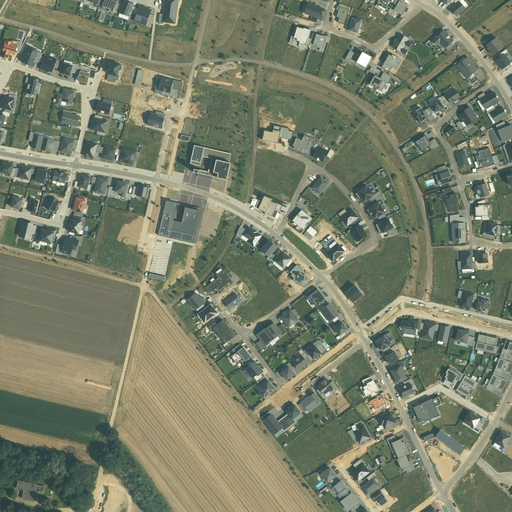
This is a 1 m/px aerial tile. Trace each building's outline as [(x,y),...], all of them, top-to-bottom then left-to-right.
[(104,0),(105,0),(103,7),(102,7),(109,10),(108,12),(113,13),(115,8),(118,1),(114,0),(104,0)] [(175,23),(177,0),(164,0),(164,4),(165,4),(164,15),(163,22),(175,23)] [(385,12),(389,5),(391,0),(378,0),(375,6),(385,12)] [(134,4),(124,1),(123,3),(119,14),(129,17),(130,13),(133,7),(134,4)] [(407,6),(399,1),(396,7),(394,11),(401,15),(402,16),(404,13),(407,6)] [(451,10),(456,16),(465,8),(459,2),(451,10)] [(320,13),(321,9),(314,7),(307,4),(305,13),(312,15),(318,17),(320,18),(321,14),(320,13)] [(396,7),(392,5),(391,7),(387,13),(388,13),(391,15),(394,11),(396,7)] [(150,14),(151,10),(140,6),(134,22),(145,25),(146,22),(147,22),(150,14)] [(349,10),(347,9),(339,7),(336,17),(339,18),(338,22),(345,25),(349,10)] [(145,25),(149,27),(150,24),(153,24),(154,16),(150,14),(147,22),(146,22),(145,25)] [(317,23),(318,17),(312,15),(310,21),(317,23)] [(349,30),(357,32),(358,29),(360,22),(361,21),(353,19),(349,30)] [(299,44),(306,46),(308,38),(311,30),(304,28),(303,29),(297,27),(294,37),(293,40),(300,42),(299,44)] [(438,36),(433,41),(436,45),(440,42),(445,48),(451,42),(453,41),(444,31),(442,33),(438,36)] [(327,37),(317,34),(314,43),(313,45),(317,46),(317,47),(323,49),(327,37)] [(394,44),(392,47),(398,50),(405,54),(412,41),(400,34),(397,39),(395,39),(393,43),(394,44)] [(486,46),(493,41),(490,37),(483,42),(486,46)] [(486,46),(493,55),(502,49),(498,44),(500,42),(496,38),(493,41),(486,46)] [(1,57),(7,58),(8,53),(15,54),(17,45),(16,44),(17,42),(11,41),(11,42),(5,42),(1,57)] [(454,45),(451,42),(445,48),(448,51),(454,45)] [(22,60),(22,62),(34,66),(36,62),(39,52),(27,47),(24,54),(26,55),(23,61),(22,60)] [(363,53),(359,50),(357,54),(353,60),(365,67),(367,64),(370,58),(370,57),(363,53)] [(353,60),(357,54),(350,51),(345,60),(351,64),(353,60)] [(392,67),(392,68),(394,69),(400,59),(390,53),(384,63),(392,67)] [(509,64),(510,63),(504,55),(501,57),(496,61),(502,69),(509,64)] [(45,56),(44,58),(42,63),(40,69),(48,72),(48,71),(52,72),(54,68),(57,60),(45,56)] [(472,63),(467,58),(462,62),(457,66),(461,71),(464,70),(469,77),(474,73),(477,71),(471,63),(472,63)] [(118,76),(120,64),(110,62),(110,63),(107,62),(104,71),(109,72),(108,74),(118,76)] [(381,68),(389,72),(392,68),(392,67),(384,63),(381,68)] [(72,66),(63,64),(60,73),(69,75),(70,72),(72,66)] [(72,66),(70,72),(77,74),(78,68),(79,65),(73,64),(72,66)] [(88,78),(90,72),(89,72),(81,70),(80,74),(78,81),(87,83),(88,78)] [(139,86),(143,71),(138,70),(134,85),(139,86)] [(384,73),(380,79),(387,82),(388,83),(392,77),(384,73)] [(479,79),(474,73),(469,77),(467,78),(472,85),(479,79)] [(12,87),(21,89),(21,88),(23,81),(24,76),(16,74),(12,87)] [(118,76),(108,74),(106,81),(115,83),(116,80),(118,80),(119,77),(118,76)] [(380,79),(374,75),(369,85),(382,92),(384,88),(386,89),(388,86),(385,85),(387,82),(380,79)] [(171,89),(173,80),(162,78),(159,91),(170,93),(171,89)] [(28,84),(27,93),(30,93),(30,95),(35,96),(35,93),(37,85),(38,81),(31,79),(30,85),(28,84)] [(180,91),(182,82),(173,80),(171,89),(180,91)] [(458,95),(454,89),(445,95),(450,102),(451,104),(457,100),(456,99),(459,97),(457,96),(458,95)] [(59,94),(56,104),(60,105),(61,101),(72,103),(75,92),(64,90),(63,95),(59,94)] [(499,102),(493,92),(486,96),(480,100),(486,109),(493,105),(496,103),(499,102)] [(450,102),(445,95),(440,98),(444,103),(445,105),(450,102)] [(5,109),(12,110),(14,99),(8,98),(4,97),(2,103),(1,103),(0,108),(5,109)] [(441,111),(444,109),(441,105),(437,99),(430,104),(429,105),(431,107),(434,113),(435,114),(440,111),(441,111)] [(111,105),(103,103),(99,102),(96,111),(109,115),(111,105)] [(472,121),(477,118),(470,107),(464,111),(465,112),(460,115),(461,117),(460,118),(463,122),(464,121),(467,126),(472,122),(472,121)] [(507,116),(501,107),(496,110),(490,113),(491,114),(496,122),(507,116)] [(427,118),(428,117),(424,111),(423,112),(420,108),(415,111),(418,115),(416,116),(421,124),(428,119),(427,118)] [(64,113),(62,123),(72,125),(77,126),(79,117),(72,115),(64,113)] [(91,129),(98,131),(102,132),(105,132),(107,121),(102,120),(103,117),(95,115),(95,118),(93,118),(91,129)] [(161,129),(164,118),(155,116),(149,115),(147,125),(161,129)] [(182,134),(191,137),(193,125),(194,120),(185,118),(182,134)] [(456,124),(461,131),(464,128),(460,121),(456,124)] [(496,126),(498,131),(506,127),(504,122),(496,126)] [(279,137),(281,127),(274,125),(272,132),(264,131),(262,140),(263,141),(278,143),(279,137)] [(511,135),(511,127),(511,125),(506,127),(498,131),(503,142),(505,141),(510,139),(511,138),(511,137),(511,136),(511,135)] [(281,127),(279,137),(291,140),(294,132),(289,131),(290,129),(281,127)] [(457,132),(454,127),(445,133),(448,138),(457,132)] [(31,147),(41,149),(43,138),(44,137),(34,135),(32,142),(31,147)] [(304,136),(302,141),(298,150),(304,153),(305,150),(306,151),(309,145),(307,145),(310,138),(304,136)] [(429,147),(432,145),(429,142),(425,136),(415,142),(418,146),(419,145),(422,151),(429,146),(429,147)] [(43,138),(41,149),(51,152),(51,149),(53,141),(43,138)] [(292,148),(298,150),(302,141),(296,138),(295,141),(292,148)] [(310,138),(307,145),(309,145),(314,148),(316,144),(318,141),(310,138)] [(63,139),(61,152),(71,154),(72,149),(74,141),(63,139)] [(432,151),(439,146),(435,139),(429,142),(432,145),(429,147),(432,151)] [(53,141),(51,149),(57,151),(59,142),(53,141)] [(87,142),(84,156),(94,158),(96,151),(97,145),(87,142)] [(194,145),(190,164),(200,166),(202,157),(211,159),(229,163),(231,154),(194,145)] [(103,154),(102,158),(113,161),(114,155),(116,149),(105,146),(104,148),(103,154)] [(325,156),(327,152),(326,151),(322,149),(318,147),(316,150),(313,156),(315,158),(315,159),(318,161),(319,160),(322,161),(325,156)] [(120,156),(119,161),(133,165),(134,160),(136,152),(122,148),(120,156)] [(330,148),(325,156),(330,159),(336,152),(330,148)] [(492,157),(489,148),(478,152),(479,156),(476,157),(480,169),(487,167),(495,165),(492,157)] [(461,168),(469,166),(465,152),(456,154),(461,168)] [(208,166),(209,166),(208,172),(207,176),(227,180),(231,163),(229,163),(211,159),(210,163),(209,163),(208,163),(208,164),(208,165),(208,166)] [(0,172),(10,175),(12,168),(13,165),(2,162),(0,171),(0,172)] [(17,177),(29,180),(30,174),(31,169),(20,166),(19,169),(17,177)] [(439,174),(447,171),(445,166),(437,169),(439,174)] [(38,169),(35,181),(44,183),(47,171),(38,169)] [(452,181),(449,171),(447,171),(439,174),(435,175),(438,186),(452,181)] [(55,172),(53,180),(65,183),(65,181),(67,176),(67,174),(55,172)] [(90,177),(81,175),(79,182),(78,186),(87,189),(88,185),(90,177)] [(321,177),(312,188),(319,194),(322,191),(327,185),(328,183),(321,177)] [(108,180),(98,178),(95,192),(105,195),(106,188),(108,180)] [(116,188),(115,194),(121,195),(120,196),(126,198),(127,193),(129,185),(128,185),(128,183),(118,181),(116,188)] [(486,184),(477,187),(478,190),(476,191),(478,194),(479,194),(480,198),(489,195),(486,184)] [(146,198),(149,188),(139,185),(138,187),(137,195),(137,196),(146,198)] [(371,192),(366,186),(361,189),(356,193),(355,194),(360,200),(362,198),(365,202),(368,199),(373,195),(371,192)] [(110,187),(109,189),(108,195),(114,197),(115,194),(116,188),(110,187)] [(445,197),(453,194),(450,187),(442,190),(443,193),(439,194),(440,199),(445,197)] [(373,195),(368,199),(371,202),(382,195),(379,191),(377,193),(373,195)] [(453,194),(445,197),(448,206),(458,202),(455,194),(453,194)] [(382,195),(371,202),(373,206),(378,202),(382,201),(384,199),(382,195)] [(256,208),(266,212),(271,202),(272,200),(264,196),(262,201),(259,200),(256,208)] [(11,207),(20,209),(20,207),(22,200),(13,197),(11,207)] [(45,208),(53,212),(59,201),(51,197),(45,208)] [(74,210),(82,212),(83,208),(84,209),(85,205),(84,204),(85,200),(78,198),(77,198),(76,203),(75,203),(74,206),(75,206),(74,210)] [(259,201),(254,198),(251,204),(256,207),(259,201)] [(38,201),(32,200),(29,211),(36,213),(38,201)] [(158,235),(192,243),(199,210),(185,207),(182,222),(173,220),(177,205),(177,203),(166,201),(158,235)] [(277,205),(271,202),(266,212),(265,214),(275,218),(278,212),(278,211),(275,209),(277,205)] [(380,205),(378,202),(373,206),(369,208),(370,208),(366,210),(371,218),(374,216),(375,218),(377,217),(385,213),(380,205)] [(460,209),(458,202),(448,206),(450,213),(460,209)] [(475,207),(476,216),(482,216),(489,216),(490,216),(489,210),(488,210),(488,205),(486,205),(478,206),(478,207),(475,207)] [(358,218),(351,209),(347,213),(342,217),(344,220),(343,221),(347,226),(358,218)] [(312,219),(301,210),(293,221),(304,230),(312,219)] [(450,224),(452,224),(459,224),(463,223),(463,217),(459,217),(459,214),(450,216),(450,224)] [(388,219),(376,225),(380,234),(387,231),(392,228),(388,219)] [(69,231),(78,234),(79,230),(81,230),(82,226),(80,226),(81,222),(80,222),(80,221),(75,220),(75,221),(72,221),(71,224),(69,224),(69,227),(70,227),(69,231)] [(19,237),(30,240),(32,234),(30,234),(32,225),(33,224),(23,222),(19,237)] [(459,224),(452,224),(453,243),(465,242),(464,223),(459,224)] [(482,236),(495,238),(496,232),(497,232),(497,229),(498,225),(489,223),(489,224),(485,224),(482,236)] [(350,233),(357,242),(367,235),(360,226),(356,229),(350,233)] [(243,235),(246,230),(240,227),(236,235),(241,238),(243,235)] [(257,242),(261,236),(248,227),(246,230),(243,235),(250,239),(248,242),(254,246),(257,242)] [(313,237),(317,232),(310,227),(306,231),(313,237)] [(392,228),(387,231),(390,236),(397,234),(394,228),(392,228)] [(55,237),(56,230),(50,229),(49,230),(46,229),(46,231),(54,233),(53,237),(55,237)] [(46,231),(42,230),(41,234),(40,240),(51,243),(53,237),(54,233),(46,231)] [(39,243),(41,234),(36,232),(33,241),(39,243)] [(328,246),(331,249),(337,244),(330,236),(321,243),(326,248),(328,246)] [(79,241),(66,238),(65,242),(64,246),(62,252),(70,255),(72,250),(76,251),(79,241)] [(271,253),(277,247),(269,240),(261,250),(269,256),(271,253)] [(326,253),(333,261),(346,249),(343,246),(339,242),(337,244),(331,249),(326,253)] [(279,257),(275,261),(284,268),(291,259),(283,252),(279,257)] [(274,256),(270,260),(273,263),(275,261),(279,257),(276,254),(274,256)] [(471,254),(461,254),(462,262),(462,269),(472,269),(472,263),(471,254)] [(478,254),(478,265),(487,264),(487,256),(487,254),(478,254)] [(295,267),(292,265),(286,271),(289,274),(290,272),(295,267)] [(299,286),(301,285),(308,277),(304,274),(303,275),(301,273),(303,270),(297,265),(295,267),(290,272),(292,274),(291,276),(294,278),(293,280),(299,286)] [(216,276),(218,278),(225,286),(232,280),(227,275),(224,270),(216,276)] [(218,291),(225,286),(218,278),(207,287),(211,292),(216,288),(218,291)] [(306,279),(301,285),(304,287),(309,283),(306,279)] [(354,285),(345,292),(353,302),(362,295),(354,285)] [(313,288),(306,293),(309,296),(316,291),(313,288)] [(315,307),(318,304),(323,301),(325,299),(318,289),(316,291),(309,296),(308,297),(315,307)] [(471,302),(473,294),(468,293),(467,296),(463,295),(462,299),(460,307),(470,309),(471,302)] [(196,294),(188,300),(196,310),(205,302),(201,298),(200,299),(196,294)] [(241,301),(235,294),(224,302),(229,309),(237,304),(241,301)] [(487,301),(478,299),(476,310),(485,312),(486,309),(487,301)] [(325,308),(321,311),(325,316),(323,317),(327,323),(338,315),(330,304),(325,308)] [(211,306),(199,315),(204,322),(212,317),(216,313),(211,306)] [(283,315),(280,317),(282,319),(288,328),(298,320),(291,311),(290,309),(286,313),(286,312),(283,314),(283,315)] [(294,309),(291,311),(297,318),(300,316),(294,309)] [(212,317),(204,322),(207,325),(214,320),(212,317)] [(213,328),(217,324),(214,320),(207,325),(211,330),(213,328)] [(213,328),(219,336),(229,328),(223,320),(217,324),(213,328)] [(402,333),(415,335),(416,329),(414,329),(414,326),(415,323),(402,321),(401,327),(403,328),(402,333)] [(342,322),(334,328),(340,335),(343,333),(347,329),(342,322)] [(435,330),(436,325),(425,322),(424,324),(423,328),(424,328),(424,330),(422,335),(426,336),(425,338),(432,340),(435,330)] [(274,323),(266,329),(273,339),(281,333),(277,328),(274,323)] [(282,324),(277,328),(281,333),(283,335),(287,331),(282,324)] [(442,326),(438,341),(446,342),(449,327),(442,326)] [(235,336),(229,328),(219,336),(225,344),(230,340),(235,336)] [(266,346),(274,340),(273,339),(266,329),(265,329),(257,335),(261,340),(266,346)] [(469,332),(458,330),(456,341),(466,343),(468,336),(469,332)] [(381,351),(382,350),(390,346),(389,345),(394,343),(392,339),(390,340),(387,334),(381,337),(382,338),(376,341),(381,351)] [(475,349),(493,353),(495,346),(497,339),(479,334),(477,342),(475,349)] [(475,338),(468,336),(466,343),(466,345),(473,346),(475,338)] [(234,346),(230,340),(225,344),(222,345),(227,352),(234,346)] [(266,346),(261,340),(256,344),(261,351),(266,347),(266,346)] [(511,342),(505,341),(503,349),(510,351),(511,351),(511,342)] [(235,354),(242,348),(239,345),(232,350),(235,354)] [(315,346),(307,351),(310,354),(313,359),(320,353),(317,349),(315,346)] [(390,346),(382,350),(384,354),(387,351),(391,348),(390,346)] [(391,348),(387,351),(389,355),(394,352),(396,351),(394,346),(391,348)] [(249,359),(251,357),(244,347),(242,348),(235,354),(231,357),(237,364),(241,361),(243,359),(245,362),(249,359)] [(508,357),(510,351),(503,349),(500,355),(508,357)] [(301,356),(304,359),(307,357),(301,350),(299,352),(301,356)] [(389,355),(385,357),(389,364),(398,359),(394,352),(389,355)] [(301,356),(293,362),(299,370),(307,363),(304,359),(301,356)] [(499,358),(495,369),(502,371),(510,374),(511,369),(511,362),(506,361),(499,358)] [(252,377),(253,377),(260,371),(262,370),(255,362),(253,363),(249,367),(242,371),(245,375),(249,373),(252,377)] [(391,370),(394,376),(403,372),(400,366),(395,368),(391,370)] [(289,367),(282,373),(284,376),(287,380),(294,374),(291,370),(289,367)] [(455,380),(458,375),(455,373),(448,369),(446,373),(447,374),(445,377),(446,378),(443,383),(450,387),(455,380)] [(257,382),(264,376),(260,371),(253,377),(257,382)] [(406,378),(403,372),(394,376),(397,383),(401,380),(406,378)] [(493,374),(487,386),(494,389),(502,393),(507,381),(499,377),(493,374)] [(467,397),(472,388),(476,382),(465,375),(461,382),(456,391),(467,397)] [(260,386),(267,381),(264,376),(257,382),(260,386)] [(317,386),(318,389),(322,393),(323,395),(333,388),(330,383),(327,379),(317,386)] [(259,393),(263,398),(264,398),(268,394),(274,389),(268,380),(267,381),(260,386),(259,387),(261,391),(259,393)] [(376,391),(378,390),(373,380),(372,381),(364,385),(362,386),(365,390),(362,391),(365,397),(370,394),(376,391)] [(414,393),(410,383),(405,386),(400,388),(404,397),(414,393)] [(320,400),(314,393),(309,397),(310,398),(302,404),(303,404),(305,407),(302,410),(304,412),(311,407),(312,409),(316,405),(316,404),(320,400)] [(388,405),(383,395),(376,398),(369,402),(374,411),(388,405)] [(441,396),(432,400),(436,407),(444,403),(441,396)] [(421,424),(439,415),(436,407),(432,400),(431,399),(413,408),(417,416),(421,424)] [(300,413),(294,404),(286,410),(288,413),(293,419),(300,413)] [(264,420),(271,415),(269,412),(262,418),(264,420)] [(464,421),(474,427),(479,418),(469,412),(464,421)] [(293,419),(288,413),(283,418),(290,427),(296,422),(293,419)] [(395,423),(390,413),(378,419),(381,425),(383,424),(385,429),(390,426),(395,423)] [(274,434),(281,428),(277,422),(271,415),(264,420),(274,434)] [(290,427),(283,418),(277,422),(281,428),(284,431),(290,427)] [(473,429),(478,433),(483,425),(477,422),(473,429)] [(370,438),(363,424),(355,428),(356,429),(353,431),(357,437),(360,443),(370,438)] [(353,439),(357,437),(353,431),(353,429),(348,432),(353,439)] [(440,429),(435,437),(459,455),(465,448),(440,429)] [(510,438),(501,432),(495,442),(504,447),(506,443),(510,438)] [(392,443),(397,441),(394,435),(387,439),(390,447),(393,446),(392,443)] [(409,454),(404,441),(402,442),(401,439),(397,441),(392,443),(393,446),(399,459),(406,456),(409,454)] [(510,446),(506,443),(504,447),(502,450),(506,453),(510,446)] [(409,462),(406,456),(399,459),(397,460),(401,469),(402,469),(403,470),(411,466),(409,462)] [(378,465),(384,462),(381,457),(375,460),(378,465)] [(353,465),(355,468),(362,463),(363,463),(360,459),(353,465)] [(407,473),(415,470),(412,463),(411,464),(410,462),(409,462),(411,466),(403,470),(404,471),(406,470),(407,473)] [(351,472),(358,481),(369,472),(362,463),(355,468),(351,472)] [(321,474),(328,482),(332,479),(336,476),(330,468),(325,472),(321,474)] [(362,487),(368,494),(378,486),(373,478),(362,487)] [(347,487),(342,480),(335,486),(332,488),(335,492),(337,490),(339,494),(341,492),(346,488),(347,487)] [(45,487),(27,482),(25,492),(23,499),(34,502),(36,493),(44,495),(45,487)] [(375,499),(381,506),(388,500),(382,493),(375,499)] [(359,503),(352,494),(350,495),(345,499),(341,502),(348,511),(350,509),(357,504),(359,503)]
